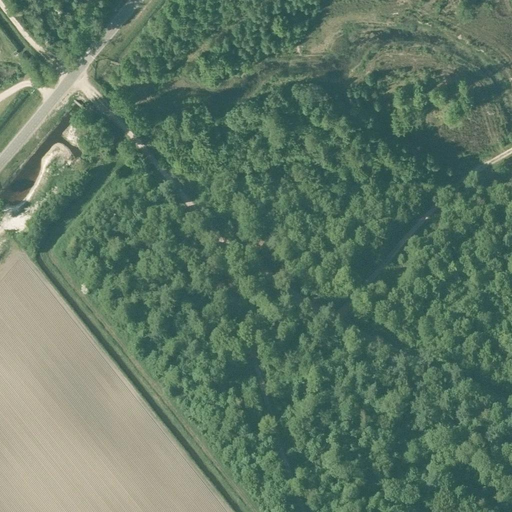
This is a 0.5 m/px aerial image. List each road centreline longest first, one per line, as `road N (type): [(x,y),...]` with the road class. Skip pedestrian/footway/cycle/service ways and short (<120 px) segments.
road 1 (track): [(135,141),(49,251),(251,511)]
road 2 (track): [(111,111),(224,247),(331,319)]
road 3 (track): [(219,240),(302,511)]
road 4 (track): [(331,319),(415,222),(511,148)]
road 5 (tertiary): [(0,163),(135,0)]
road 6 (track): [(331,319),(511,405)]
road 7 (track): [(0,2),(32,43),(88,88)]
